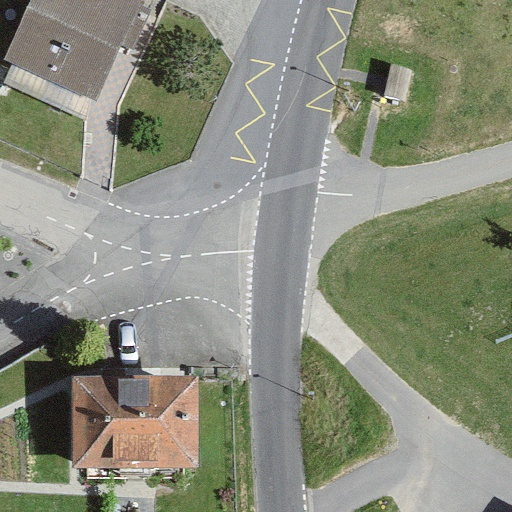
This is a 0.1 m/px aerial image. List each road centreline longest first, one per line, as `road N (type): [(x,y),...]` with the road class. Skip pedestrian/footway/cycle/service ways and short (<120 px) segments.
road 1 (tertiary): [(283,511),(276,250)]
road 2 (residential): [(511,156),(375,191),(284,193)]
road 3 (tertiary): [(284,193),(323,0)]
road 4 (residential): [(161,256),(50,294),(0,326)]
road 5 (unclassified): [(161,256),(0,184)]
